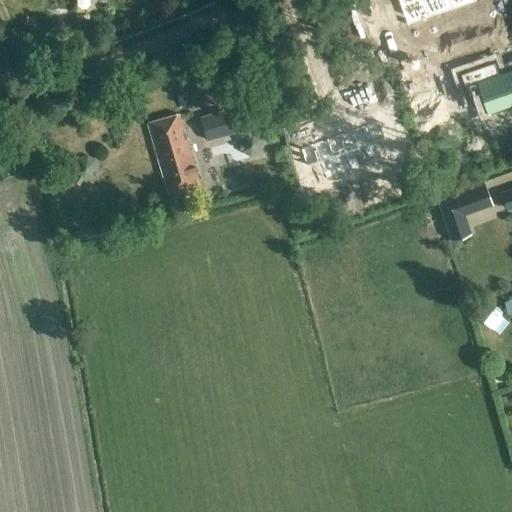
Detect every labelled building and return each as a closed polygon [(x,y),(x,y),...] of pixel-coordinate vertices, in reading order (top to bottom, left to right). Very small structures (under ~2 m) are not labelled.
[(425,0),(399,0),(409,28),(433,20),(425,0)] [(425,0),(433,20),(456,12),(451,0),(425,0)] [(451,0),(456,12),(479,4),(477,0),(451,0)] [(511,68),(497,73),(493,62),(459,74),(467,97),(479,93),(486,113),(511,104),(511,68)] [(206,141),(234,133),(227,109),(199,117),(206,141)] [(179,114),(148,123),(168,193),(199,184),(179,114)] [(249,156),(258,154),(263,145),(260,136),(252,132),(248,120),(240,123),(243,133),(238,143),(241,152),(249,156)] [(349,173),(375,164),(369,146),(382,141),(376,123),(336,137),(349,173)] [(302,169),(316,164),(322,182),(349,173),(336,137),(296,151),(302,169)] [(94,158),(87,153),(77,156),(72,164),(75,173),(72,180),(79,184),(82,179),(93,175),(97,167),(94,158)] [(511,189),(502,193),(506,208),(511,205),(511,189)] [(501,197),(485,202),(488,212),(504,207),(501,197)] [(455,213),(442,216),(449,243),(463,239),(455,213)]
